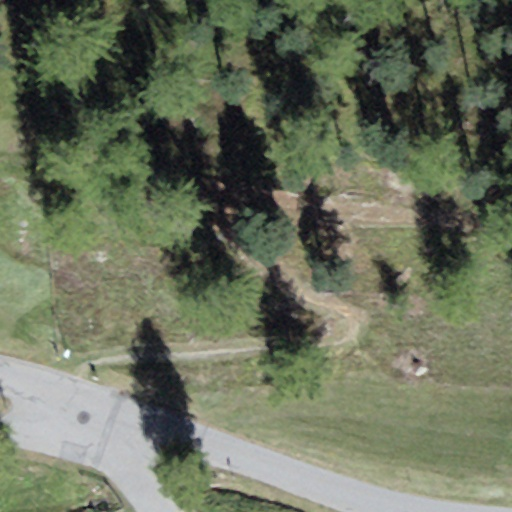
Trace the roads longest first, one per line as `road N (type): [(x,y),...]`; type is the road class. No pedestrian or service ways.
road 1 (residential): [(403,511),(94,408)]
road 2 (track): [(159,511),(94,408)]
